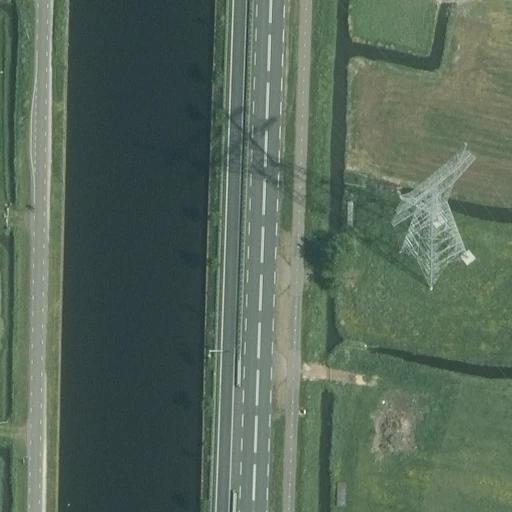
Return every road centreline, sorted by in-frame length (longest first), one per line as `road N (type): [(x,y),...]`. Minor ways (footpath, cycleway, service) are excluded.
road 1 (primary): [(253,511),(271,0)]
road 2 (unclassified): [(38,511),(45,0)]
